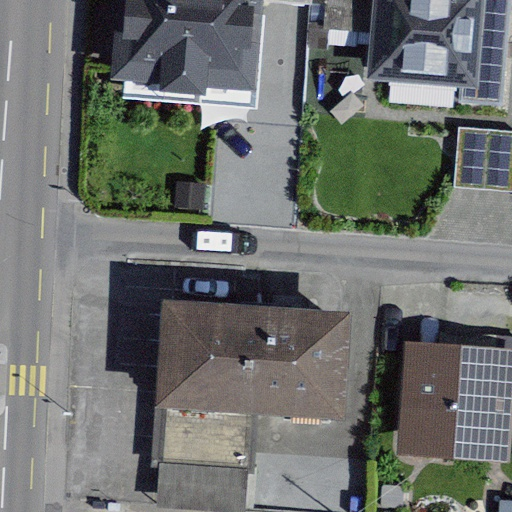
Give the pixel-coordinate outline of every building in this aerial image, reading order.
[(131,0),(126,70),(165,73),(163,90),(202,94),(204,76),(243,80),(250,0),(312,6),(312,0),(131,0)] [(388,0),(383,68),(462,75),(460,103),(502,107),(510,0),(388,0)] [(511,131),(459,128),(454,188),(511,192),(511,131)] [(240,316),(194,314),(170,334),(162,462),(249,468),(253,404),(335,409),(340,323),(272,319),(272,314),(241,312),(240,316)] [(443,364),(422,363),(416,438),(493,443),(498,368),(509,369),(511,339),(445,334),(443,364)]
